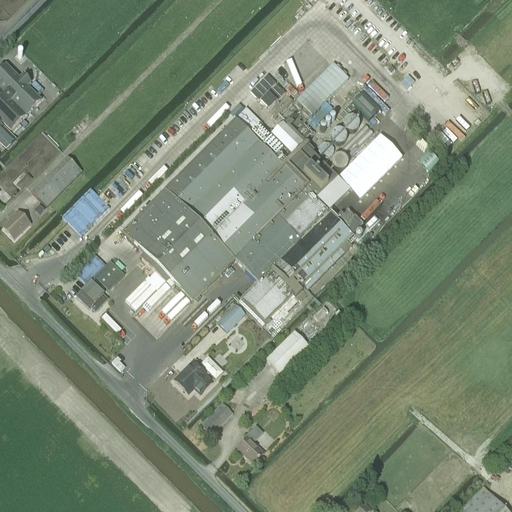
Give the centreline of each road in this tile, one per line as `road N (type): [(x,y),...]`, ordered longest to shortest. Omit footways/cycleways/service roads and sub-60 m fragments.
road 1 (unknown): [(19,287),(104,223),(308,25),(332,26),(370,59),(409,114),(400,136),(125,395)]
road 2 (unclassified): [(240,511),(0,268)]
road 3 (track): [(63,155),(219,0)]
